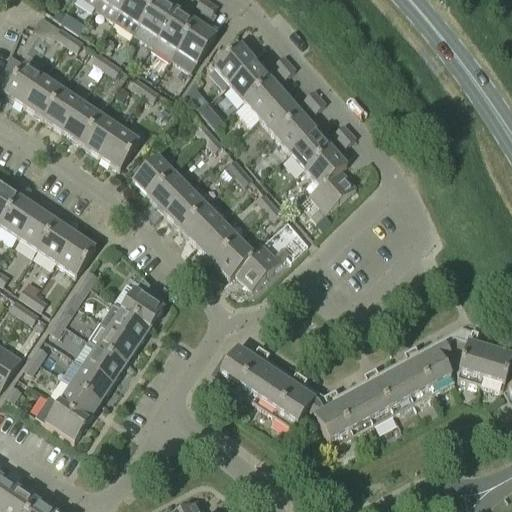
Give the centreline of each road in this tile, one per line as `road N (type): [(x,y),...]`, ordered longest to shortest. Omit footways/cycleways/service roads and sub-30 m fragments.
road 1 (residential): [(222,325),(262,315),(400,180),(233,0)]
road 2 (residential): [(0,129),(113,205),(222,325)]
road 3 (residential): [(171,425),(98,503),(72,497),(0,449)]
road 4 (secondary): [(511,141),(406,0)]
road 5 (residential): [(273,511),(255,484),(171,425)]
